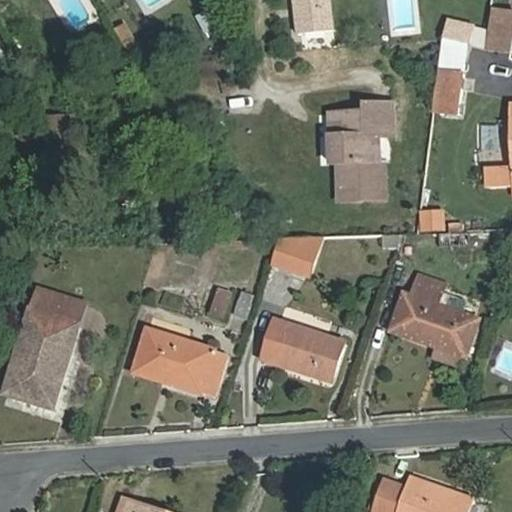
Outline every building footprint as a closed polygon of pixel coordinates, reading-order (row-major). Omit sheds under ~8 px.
[(331,0),(296,0),(299,37),(334,35),(331,0)] [(486,46),(509,54),(511,37),(511,14),(492,11),(489,26),(488,34),(486,46)] [(489,26),(446,23),(445,43),(467,45),(486,46),(488,34),(489,26)] [(125,24),(114,34),(132,56),(144,47),(125,24)] [(467,45),(445,43),(441,73),(463,77),(467,45)] [(463,77),(441,73),(435,114),(460,118),(465,77),(463,77)] [(395,105),(368,107),(369,114),(344,115),(344,138),(335,139),(336,166),(342,165),(343,203),(389,200),(388,162),(383,163),(382,138),(397,137),(395,105)] [(78,115),(31,115),(30,141),(78,142),(78,115)] [(146,208),(174,206),(173,185),(153,186),(154,195),(145,196),(146,208)] [(470,233),(444,233),(444,248),(470,247),(470,233)] [(283,239),(274,265),(313,276),(326,237),(283,239)] [(406,296),(394,333),(469,357),(482,320),(442,307),(448,286),(420,277),(413,298),(406,296)] [(216,287),(209,317),(226,321),(234,291),(216,287)] [(62,321),(68,298),(42,290),(9,395),(55,408),(81,327),(62,321)] [(243,327),(254,301),(241,295),(230,322),(243,327)] [(88,304),(68,298),(62,321),(81,327),(88,304)] [(334,382),(347,344),(278,322),(265,360),(334,382)] [(176,376),(174,384),(219,398),(232,357),(148,331),(137,365),(176,376)] [(135,372),(174,384),(176,376),(137,365),(135,372)] [(472,511),(476,501),(412,481),(401,511),(472,511)] [(154,511),(126,503),(123,511),(154,511)]
